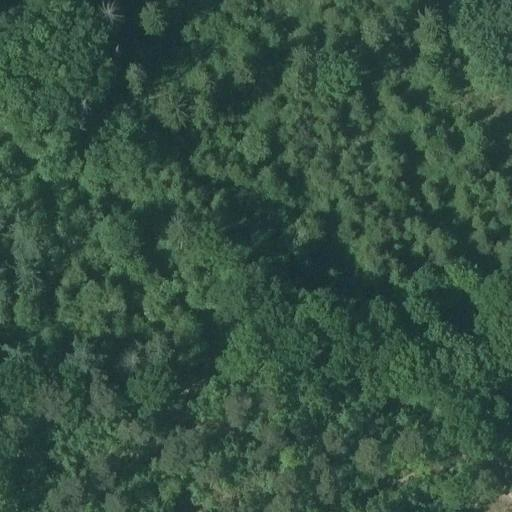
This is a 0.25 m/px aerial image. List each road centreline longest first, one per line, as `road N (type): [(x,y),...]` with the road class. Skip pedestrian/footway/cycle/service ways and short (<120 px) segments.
road 1 (track): [(511,495),(486,468),(342,399),(0,397)]
road 2 (track): [(0,67),(156,0)]
